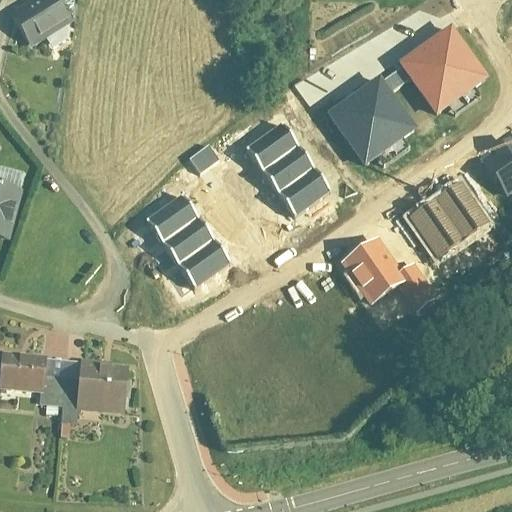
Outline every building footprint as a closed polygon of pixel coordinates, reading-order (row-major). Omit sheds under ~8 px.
[(40,0),(14,17),(34,48),(74,22),(59,0),(40,0)] [(409,83),(435,119),(487,83),(451,32),(399,68),(402,72),(409,83)] [(382,85),(389,96),(409,83),(402,72),(382,85)] [(326,119),(363,172),(416,135),(389,96),(382,85),(379,81),(326,119)] [(245,153),(294,221),(330,196),(281,127),(245,153)] [(511,143),(482,165),(507,200),(511,196),(511,143)] [(190,162),(200,176),(219,164),(209,150),(190,162)] [(0,239),(12,242),(24,191),(0,185),(0,239)] [(475,186),(465,192),(484,220),(494,214),(475,186)] [(461,187),(408,223),(412,228),(432,257),(437,264),(490,228),(484,220),(465,192),(461,187)] [(230,267),(183,199),(147,223),(194,292),(230,267)] [(412,228),(402,235),(423,265),(432,257),(412,228)] [(378,241),(341,267),(371,312),(400,292),(417,316),(438,301),(414,267),(401,275),(378,241)] [(42,396),(46,359),(3,356),(0,392),(42,396)] [(65,409),(69,362),(46,359),(42,396),(41,407),(65,409)] [(79,411),(83,363),(69,362),(65,409),(63,426),(78,427),(79,411)] [(83,363),(79,411),(126,415),(130,367),(83,363)]
